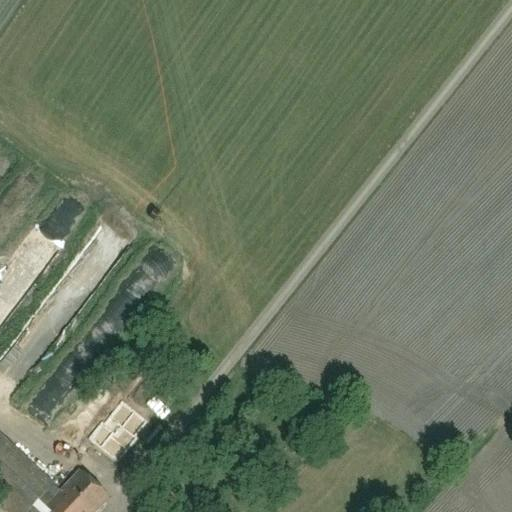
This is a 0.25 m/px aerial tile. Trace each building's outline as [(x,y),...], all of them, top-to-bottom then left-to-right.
[(106,251),(91,274),(102,282),(117,258),(106,251)] [(37,335),(0,378),(0,388),(10,397),(52,348),(37,335)] [(91,398),(80,417),(100,427),(110,409),(91,398)] [(136,456),(149,442),(125,421),(106,443),(104,441),(90,457),(118,482),(138,458),(136,456)] [(99,511),(110,501),(81,474),(61,495),(0,437),(0,503),(9,511),(99,511)] [(194,485),(179,473),(161,494),(176,507),(194,485)]
